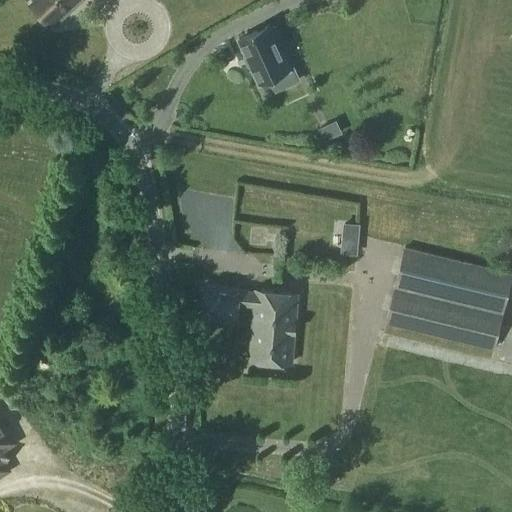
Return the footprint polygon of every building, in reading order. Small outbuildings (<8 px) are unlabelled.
[(32,0),(33,0),(31,2),(47,18),(64,0),(32,0)] [(268,22),(237,36),(257,80),(268,75),(274,88),(298,77),(292,62),(287,64),(275,38),(279,36),(274,23),(269,25),(268,22)] [(344,232),(357,233),(358,224),(344,223),(344,232)] [(511,272),(403,247),(385,323),(494,349),(511,277),(511,272)] [(255,307),(250,361),(290,364),(297,294),(256,290),(256,291),(238,290),(239,288),(206,285),(202,319),(236,322),(237,305),(255,307)] [(0,473),(4,472),(5,467),(0,459),(0,457),(2,449),(10,444),(11,440),(0,421),(0,473)]
